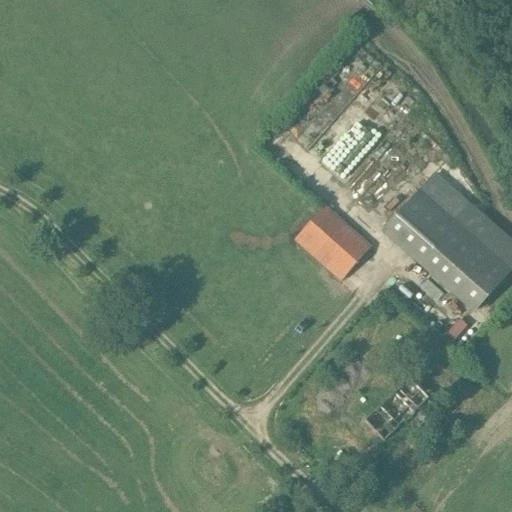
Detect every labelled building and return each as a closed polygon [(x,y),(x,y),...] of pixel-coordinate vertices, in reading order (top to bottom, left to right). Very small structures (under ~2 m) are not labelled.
[(345,51),(333,76),(359,89),(371,63),(345,51)] [(511,271),(419,191),(381,234),(473,315),(511,271)] [(370,247),(326,208),(293,242),(340,283),(370,247)] [(452,343),(467,326),(459,319),(444,335),(452,343)] [(398,431),(424,458),(451,431),(401,380),(358,423),(382,447),(398,431)]
